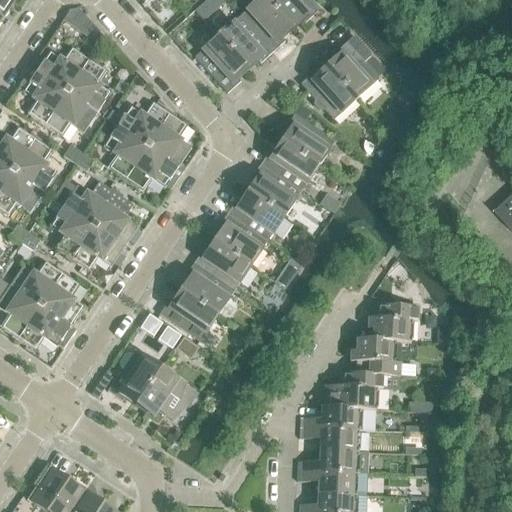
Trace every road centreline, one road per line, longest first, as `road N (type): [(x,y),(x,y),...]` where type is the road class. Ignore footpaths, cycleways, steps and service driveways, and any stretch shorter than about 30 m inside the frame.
road 1 (residential): [(53,413),(230,138)]
road 2 (residential): [(230,138),(98,0)]
road 3 (residential): [(154,500),(224,503),(285,415)]
road 4 (residential): [(285,415),(363,297)]
road 5 (residential): [(154,500),(152,478),(53,413)]
road 6 (residential): [(230,138),(324,48)]
